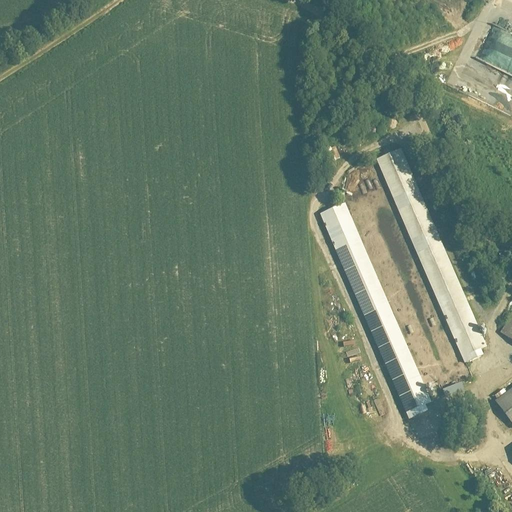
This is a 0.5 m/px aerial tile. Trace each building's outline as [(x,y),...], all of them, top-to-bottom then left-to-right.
[(467,358),(484,351),(401,153),(375,164),(456,356),(456,357),(460,368),(470,364),(467,358)] [(402,417),(405,425),(413,421),(410,414),(428,406),(343,207),(316,218),(402,417)] [(511,316),(498,336),(511,345),(511,316)] [(511,392),(494,406),(511,430),(511,392)] [(311,498),(318,511),(319,511),(342,499),(333,485),(311,498)]
